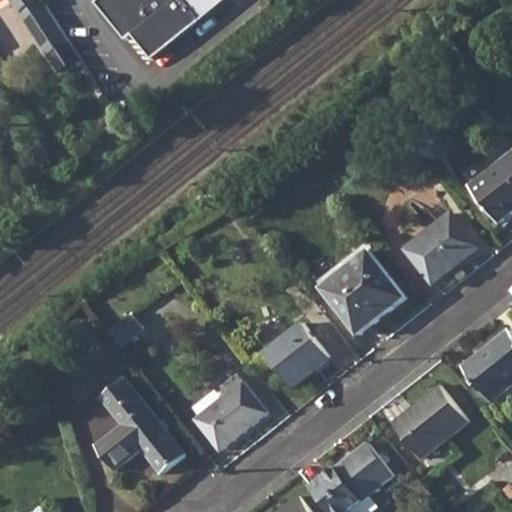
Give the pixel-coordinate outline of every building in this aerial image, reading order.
[(43,0),(13,0),(23,14),(44,0),(43,0)] [(44,0),(23,14),(41,41),(62,27),(44,0)] [(98,0),(93,5),(145,64),(204,21),(229,0),(98,0)] [(62,27),(41,41),(51,56),(72,42),(62,27)] [(0,74),(3,73),(6,78),(12,74),(0,54),(0,53),(0,74)] [(383,96),(367,109),(379,123),(395,110),(383,96)] [(511,155),(473,187),(502,223),(511,215),(511,155)] [(454,214),(409,249),(437,283),(481,247),(454,214)] [(348,280),(330,295),(362,335),(408,298),(371,251),(343,272),(348,280)] [(343,272),(324,288),(330,295),(348,280),(343,272)] [(135,314),(112,332),(124,346),(146,328),(135,314)] [(306,323),(268,353),(295,386),(333,357),(306,323)] [(511,331),(468,366),(496,401),(511,388),(511,331)] [(229,395),(199,419),(224,449),(271,412),(240,375),(224,389),(229,395)] [(127,424),(100,445),(118,470),(146,448),(166,473),(190,454),(130,378),(106,397),(127,424)] [(443,384),(396,421),(424,457),(471,420),(443,384)] [(369,442),(313,486),(333,511),(349,511),(354,509),(367,498),(396,476),(369,442)] [(313,511),(301,496),(281,511),(313,511)] [(367,498),(354,509),(356,511),(374,511),(377,510),(367,498)]
